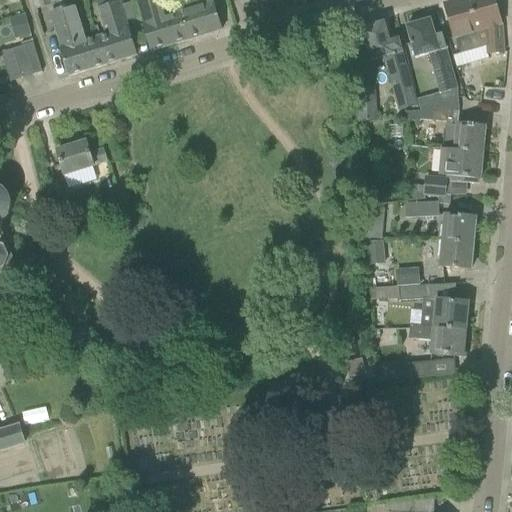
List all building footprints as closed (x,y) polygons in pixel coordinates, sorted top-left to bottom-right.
[(31,0),(34,10),(64,1),(63,0),(31,0)] [(178,15),(167,19),(161,0),(153,0),(136,6),(151,53),(186,42),(178,15)] [(220,31),(214,12),(210,0),(189,0),(193,11),(178,15),(186,42),(220,31)] [(502,54),(500,26),(492,0),(466,0),(444,6),(458,56),(486,48),(487,55),(502,54)] [(136,57),(121,7),(120,4),(118,4),(95,11),(102,37),(96,39),(104,67),(136,57)] [(84,42),(78,23),(74,8),(49,17),(68,78),(104,67),(96,39),(84,42)] [(8,19),(11,28),(26,23),(23,15),(8,19)] [(441,36),(435,37),(430,22),(405,29),(415,62),(427,58),(438,95),(417,101),(420,112),(431,110),(434,109),(452,111),(458,111),(456,90),(446,55),(441,36)] [(396,38),(390,39),(386,23),(358,31),(368,64),(383,60),(392,94),(410,90),(396,38)] [(34,76),(41,74),(32,44),(24,47),(34,76)] [(22,79),(34,76),(24,47),(13,50),(22,79)] [(0,54),(9,83),(22,79),(13,50),(0,54)] [(357,124),(377,123),(375,89),(355,90),(357,124)] [(431,110),(430,122),(451,124),(452,111),(434,109),(431,110)] [(420,112),(406,115),(406,120),(419,121),(420,112)] [(444,125),(442,150),(481,154),(483,128),(457,126),(444,125)] [(103,151),(89,155),(86,143),(56,153),(64,179),(77,174),(81,184),(95,180),(90,167),(106,163),(103,151)] [(478,180),(481,154),(442,150),(442,152),(439,152),(437,180),(424,179),(424,188),(423,198),(444,198),(445,182),(475,185),(475,180),(478,180)] [(0,323),(18,316),(1,274),(5,273),(1,262),(11,257),(6,245),(4,246),(1,238),(3,238),(0,230),(0,225),(1,225),(4,223),(6,220),(8,217),(10,214),(11,211),(11,209),(11,206),(11,202),(10,199),(9,196),(7,193),(4,190),(1,188),(0,187),(0,323)] [(423,198),(424,188),(408,188),(408,203),(423,203),(423,198)] [(105,222),(116,219),(112,202),(100,205),(105,222)] [(405,220),(438,219),(437,205),(405,206),(405,220)] [(85,210),(73,211),(74,224),(87,223),(85,210)] [(439,242),(472,244),(475,219),(445,217),(444,227),(441,227),(439,242)] [(440,269),(450,269),(470,271),(472,244),(439,242),(438,258),(441,258),(440,269)] [(365,245),(367,268),(382,267),(380,244),(365,245)] [(416,271),(395,272),(395,289),(417,288),(416,271)] [(467,304),(429,301),(428,288),(417,288),(395,289),(369,290),(370,301),(399,300),(399,303),(422,302),(419,327),(422,326),(464,330),(467,304)] [(464,334),(464,330),(422,326),(419,327),(419,328),(409,327),(408,342),(431,343),(430,356),(465,359),(466,353),(462,353),(463,344),(466,344),(467,336),(464,334)] [(361,361),(345,365),(349,379),(364,375),(361,361)] [(429,365),(398,367),(399,383),(430,380),(429,365)] [(0,453),(25,446),(18,424),(0,429),(0,453)] [(411,511),(412,504),(433,501),(433,500),(384,506),(383,511),(411,511)]
